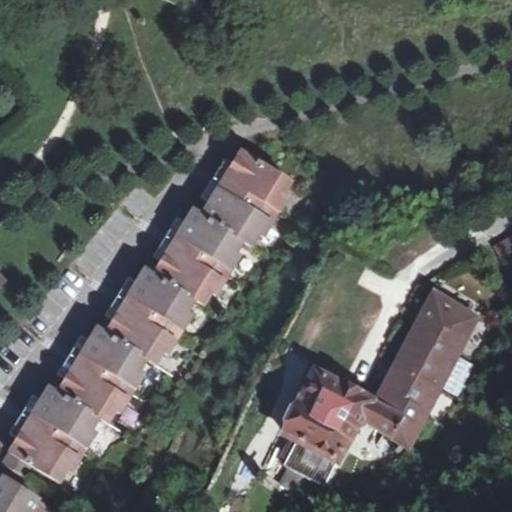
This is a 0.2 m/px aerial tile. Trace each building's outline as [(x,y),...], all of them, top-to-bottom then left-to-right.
[(293,181),(244,151),(236,164),(213,203),(205,216),(196,211),(188,224),(164,262),(156,276),(148,270),(140,284),(116,322),(108,335),(100,330),(91,343),(68,382),(60,395),(51,389),(43,403),(20,441),(12,454),(5,465),(24,477),(31,466),(61,484),(68,471),(73,474),(97,435),(92,432),(100,419),(109,425),(117,412),(121,415),(145,375),(141,373),(149,360),(157,365),(165,352),(169,355),(193,316),(189,313),(197,300),(205,306),(213,293),(218,295),(241,256),(237,254),(245,241),(254,246),(261,233),(266,236),(290,197),(285,194),(293,181)] [(204,197),(213,203),(236,164),(227,159),(204,197)] [(179,218),(155,257),(164,262),(188,224),(179,218)] [(511,237),(497,246),(511,272),(511,237)] [(131,278),(107,316),(116,322),(140,284),(131,278)] [(296,442),(284,467),(326,489),(361,421),(410,447),(476,319),(435,296),(375,405),(314,375),(285,436),(296,442)] [(59,376),(68,382),(91,343),(82,338),(59,376)] [(43,403),(34,397),(10,435),(20,441),(43,403)] [(5,465),(0,472),(0,511),(43,511),(47,506),(18,487),(24,477),(5,465)]
